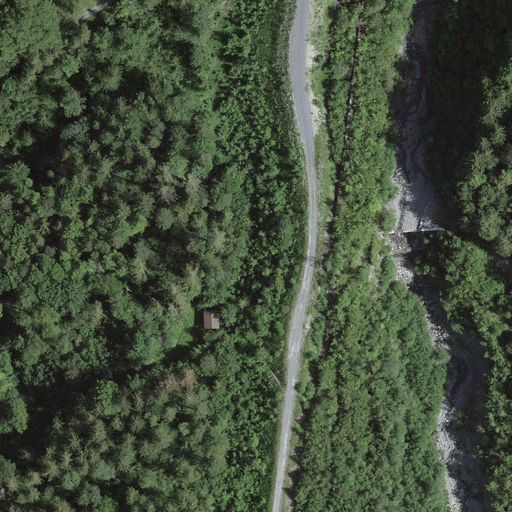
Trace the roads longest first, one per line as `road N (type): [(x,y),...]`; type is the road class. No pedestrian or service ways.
road 1 (track): [(0,440),(191,347),(241,332),(288,401)]
road 2 (track): [(312,249),(278,511)]
road 3 (track): [(0,70),(18,51),(113,0)]
